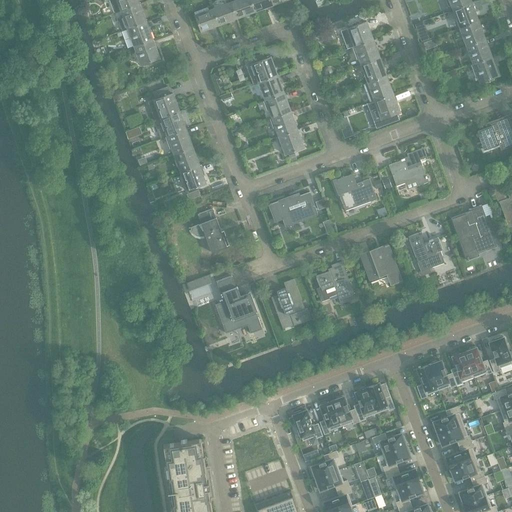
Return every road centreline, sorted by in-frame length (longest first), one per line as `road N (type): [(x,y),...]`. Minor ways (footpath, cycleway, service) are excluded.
road 1 (residential): [(272,266),(467,199),(438,119)]
road 2 (residential): [(339,153),(295,41),(281,35),(196,65)]
road 3 (residential): [(448,511),(393,360)]
road 4 (residential): [(271,406),(214,427),(226,511)]
road 5 (residential): [(243,190),(196,65)]
road 6 (residential): [(393,360),(271,406)]
road 7 (residential): [(438,119),(392,0)]
road 8 (residential): [(511,317),(393,360)]
